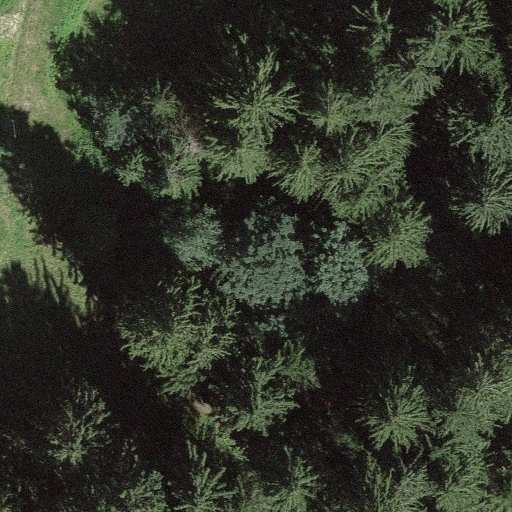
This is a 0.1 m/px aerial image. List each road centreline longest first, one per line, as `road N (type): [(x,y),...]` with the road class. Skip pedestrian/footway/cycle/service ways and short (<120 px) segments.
road 1 (track): [(311,511),(283,467),(153,335),(79,236),(36,122),(32,66),(45,0)]
road 2 (track): [(50,168),(65,83),(109,0)]
